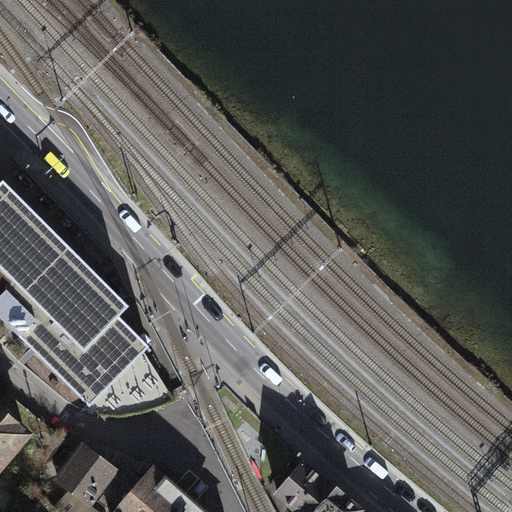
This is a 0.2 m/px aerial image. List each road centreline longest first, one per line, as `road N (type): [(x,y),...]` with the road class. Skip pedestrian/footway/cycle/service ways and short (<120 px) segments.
road 1 (primary): [(0,94),(233,344),(415,511)]
road 2 (residential): [(0,355),(76,425),(123,433),(160,425),(203,461),(234,511)]
